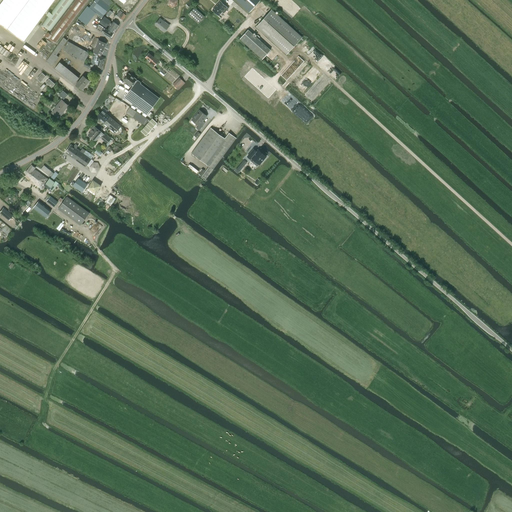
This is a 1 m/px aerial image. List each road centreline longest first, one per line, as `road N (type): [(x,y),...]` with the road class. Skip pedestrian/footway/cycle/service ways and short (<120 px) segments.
road 1 (tertiary): [(511,347),(127,22)]
road 2 (track): [(301,54),(511,244)]
road 3 (tertiary): [(0,174),(54,144),(82,117),(127,22)]
road 4 (unknown): [(206,88),(156,133),(97,165)]
